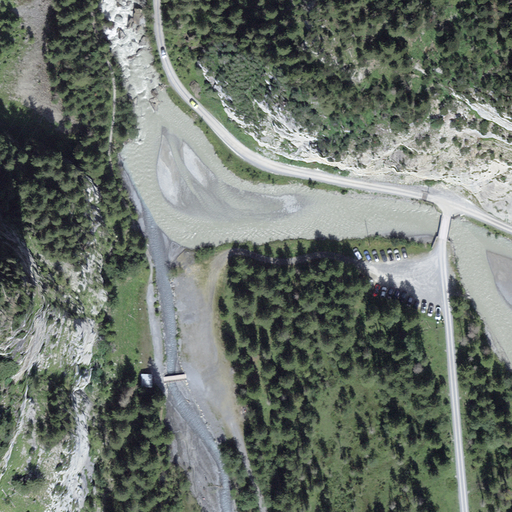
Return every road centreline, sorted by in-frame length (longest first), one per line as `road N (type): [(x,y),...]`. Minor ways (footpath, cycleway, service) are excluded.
road 1 (unclassified): [(511,234),(447,204),(275,171),(187,99),(163,56),(159,0)]
road 2 (track): [(447,204),(441,235),(466,511)]
road 3 (track): [(196,284),(252,242),(443,258)]
road 4 (track): [(247,511),(196,284)]
